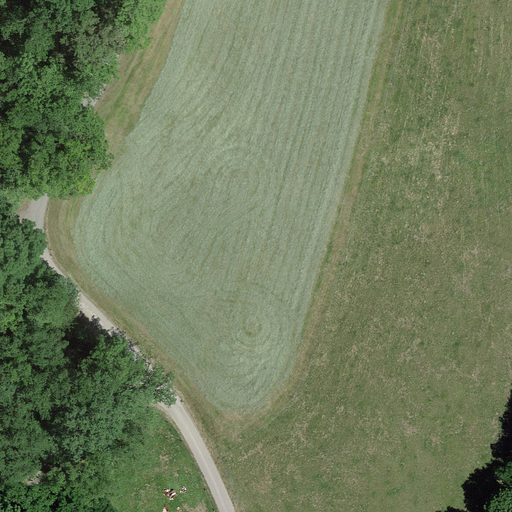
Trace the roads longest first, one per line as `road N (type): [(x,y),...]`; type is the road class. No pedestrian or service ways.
road 1 (track): [(145,0),(104,101),(30,220)]
road 2 (unclassified): [(13,511),(39,469),(138,360)]
road 3 (unclassified): [(30,220),(44,266),(138,360)]
road 4 (unclassified): [(138,360),(223,511)]
